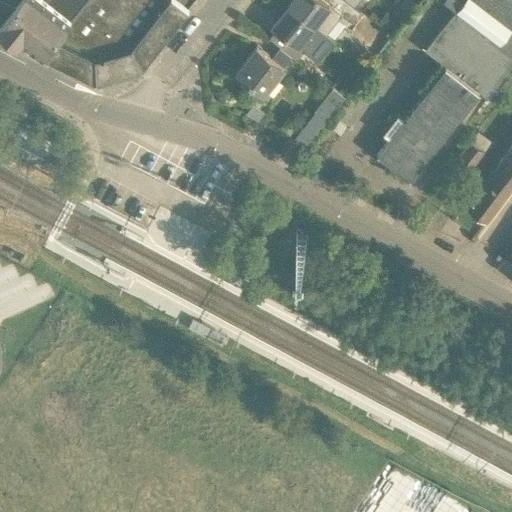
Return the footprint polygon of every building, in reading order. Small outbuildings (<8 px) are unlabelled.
[(0,0),(0,19),(1,18),(15,0),(0,0)] [(15,0),(1,18),(23,36),(52,0),(15,0)] [(52,0),(23,36),(42,52),(83,0),(52,0)] [(96,0),(83,0),(42,52),(43,52),(42,53),(94,79),(144,64),(156,48),(96,0)] [(96,0),(156,48),(190,4),(184,0),(96,0)] [(361,10),(348,0),(291,0),(289,4),(324,32),(326,33),(342,13),(352,21),(361,10)] [(446,64),(377,153),(411,179),(480,90),(490,99),(511,70),(511,0),(457,0),(461,2),(425,48),(446,64)] [(401,0),(398,5),(407,11),(412,3),(407,0),(401,0)] [(324,32),(289,4),(272,25),(287,37),(280,47),(291,56),(296,60),(304,50),(308,53),(324,32)] [(291,56),(280,47),(272,57),(257,45),(237,71),(263,91),(291,56)] [(345,97),(350,90),(343,85),(338,92),(345,97)] [(305,149),(326,121),(345,97),(332,87),(314,111),(315,112),(293,140),(305,149)] [(478,131),(469,142),(483,152),(491,141),(478,131)] [(469,142),(456,159),(471,171),(485,153),(483,152),(469,142)] [(511,144),(496,167),(511,179),(511,144)] [(511,186),(511,179),(496,167),(466,206),(486,221),(511,186)] [(511,274),(511,248),(498,267),(511,274)]
